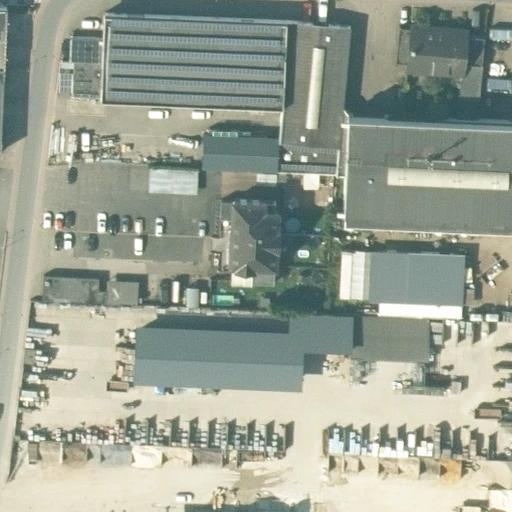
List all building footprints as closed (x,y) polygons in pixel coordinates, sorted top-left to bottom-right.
[(285,19),(103,12),(102,39),(101,61),(100,95),(100,97),(282,106),(285,19)] [(350,26),(290,20),(282,106),(279,139),(339,146),(342,105),(350,26)] [(466,31),(410,25),(410,28),(407,63),(406,68),(460,73),(460,71),(462,71),(466,34),(466,31)] [(410,28),(398,27),(395,62),(407,63),(410,28)] [(484,36),(466,34),(462,71),(460,71),(460,73),(458,97),(478,99),(484,36)] [(102,39),(69,37),(68,60),(73,60),(101,61),(102,39)] [(101,61),(73,60),(71,94),(100,95),(101,61)] [(511,119),(348,112),(342,105),(339,146),(279,139),(276,170),(344,173),(342,209),(511,216),(511,119)] [(199,191),(199,166),(150,165),(149,190),(199,191)] [(262,199),(233,198),(232,200),(220,199),(219,217),(232,218),(229,261),(235,262),(234,280),(272,281),(274,246),(276,246),(276,227),(275,227),(276,209),(262,209),(262,199)] [(407,287),(388,287),(388,247),(343,247),(342,296),(407,296),(407,287)] [(98,277),(43,275),(42,300),(105,303),(106,290),(98,289),(98,277)] [(351,313),(290,311),(289,337),(297,337),(297,343),(350,346),(351,313)] [(423,316),(351,313),(350,346),(349,356),(422,359),(423,316)] [(289,337),(140,331),(138,373),(295,379),(297,343),(297,337),(289,337)] [(194,425),(194,416),(116,417),(117,438),(149,438),(149,431),(165,430),(165,432),(188,432),(188,425),(194,425)]
